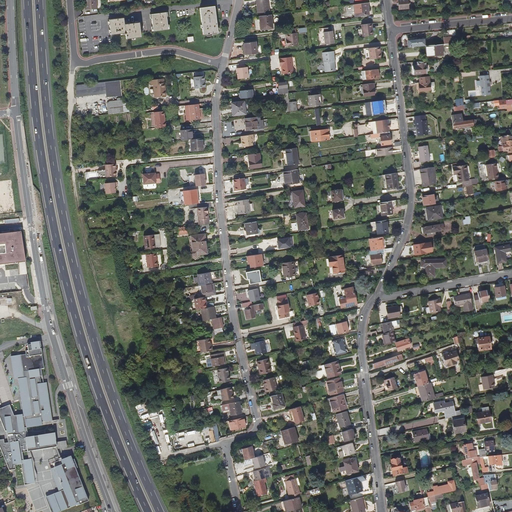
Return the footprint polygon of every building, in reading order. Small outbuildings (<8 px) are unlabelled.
[(84,10),(97,9),(95,0),(84,0),(85,1),(85,6),(84,6),(84,10)] [(268,12),(266,0),(255,0),(256,14),(268,12)] [(408,8),(406,0),(396,0),(391,0),(392,4),(394,3),(394,4),(397,4),(398,10),(408,8)] [(369,10),(368,3),(353,5),(354,17),(368,15),(367,10),(369,10)] [(209,35),(217,34),(215,7),(199,9),(202,36),(207,35),(207,36),(209,36),(209,35)] [(153,32),(168,30),(166,13),(151,15),(153,32)] [(272,28),(270,15),(259,16),(260,30),(272,28)] [(126,39),(140,37),(139,22),(124,24),(124,18),(109,20),(110,35),(124,34),(126,34),(126,39)] [(372,35),(371,24),(360,25),(361,37),(372,35)] [(333,43),(332,31),(331,31),(330,28),(323,29),(324,32),(323,32),(324,44),(333,43)] [(297,45),(295,33),(285,34),(286,40),(284,40),(285,47),(297,45)] [(425,46),(425,39),(407,40),(408,48),(425,46)] [(256,53),(255,41),(243,43),(244,47),(245,55),(256,53)] [(442,55),(441,45),(425,46),(426,57),(442,55)] [(380,58),(378,47),(363,49),(365,60),(380,58)] [(335,61),(334,51),(322,53),(324,62),(325,72),(336,70),(335,61)] [(292,73),(290,57),(278,59),(279,66),(281,66),(282,74),(292,73)] [(426,74),(425,62),(416,63),(416,66),(412,66),(412,75),(426,74)] [(248,78),(247,67),(245,67),(245,64),(237,65),(238,68),(236,68),(238,79),(248,78)] [(378,79),(377,70),(360,72),(361,81),(378,79)] [(490,95),(489,86),(491,86),(490,82),(489,82),(488,76),(479,77),(481,96),(490,95)] [(428,77),(419,78),(420,86),(419,86),(419,91),(430,90),(429,87),(434,87),(434,83),(429,83),(428,77)] [(193,81),(194,93),(204,92),(203,80),(193,81)] [(154,100),(165,99),(164,86),(163,86),(163,83),(150,84),(150,88),(153,88),(154,100)] [(287,93),(285,83),(277,84),(277,89),(279,89),(280,94),(287,93)] [(373,96),(372,84),(361,86),(362,97),(373,96)] [(239,93),(239,99),(253,97),(252,90),(239,91),(240,93),(239,93)] [(320,105),(319,94),(307,96),(309,106),(320,105)] [(511,99),(503,101),(494,102),(494,104),(494,106),(500,105),(500,108),(507,108),(507,105),(511,105),(511,107),(511,99)] [(246,114),(244,101),(232,103),(233,115),(246,114)] [(383,113),(383,109),(382,101),(370,102),(372,115),(383,113)] [(199,125),(198,110),(189,110),(190,118),(190,125),(199,125)] [(154,131),(164,131),(163,115),(153,116),(154,131)] [(462,122),(461,115),(451,116),(453,129),(476,125),(475,120),(462,122)] [(427,136),(424,116),(413,117),(414,123),(412,123),(413,131),(416,130),(417,137),(427,136)] [(258,129),(256,117),(245,118),(247,131),(258,129)] [(387,125),(386,120),(370,122),(372,135),(374,135),(388,133),(387,128),(387,125)] [(192,140),(191,129),(180,130),(181,141),(190,140),(192,140)] [(328,140),(327,130),(310,132),(311,142),(328,140)] [(390,145),(389,133),(388,133),(374,135),(375,139),(379,138),(380,146),(390,145)] [(253,141),(253,135),(240,136),(241,142),(242,142),(242,147),(252,145),(251,141),(253,141)] [(511,152),(511,145),(511,142),(511,141),(511,135),(500,137),(503,151),(507,151),(508,153),(511,152)] [(203,150),(202,139),(192,140),(190,140),(191,151),(203,150)] [(428,161),(426,146),(417,148),(419,163),(428,161)] [(298,165),(296,149),(285,151),(287,166),(298,165)] [(390,156),(389,149),(376,150),(377,158),(390,156)] [(261,167),(259,154),(248,155),(249,169),(261,167)] [(116,168),(115,164),(105,165),(106,178),(117,176),(116,171),(116,168)] [(498,178),(495,164),(485,165),(485,164),(483,165),(484,174),(487,174),(488,180),(498,178)] [(464,166),(450,168),(452,183),(461,181),(461,187),(471,186),(470,180),(467,180),(464,166)] [(435,185),(432,168),(419,170),(421,187),(435,185)] [(298,184),(296,170),(282,172),(284,186),(298,184)] [(155,183),(155,173),(142,174),(143,184),(155,183)] [(205,185),(204,174),(194,175),(194,186),(205,185)] [(397,188),(395,174),(385,176),(387,190),(397,188)] [(244,178),(233,180),(234,187),(233,187),(233,192),(245,190),(244,178)] [(505,189),(504,181),(494,182),(495,191),(505,189)] [(116,193),(115,187),(118,186),(117,182),(105,184),(106,194),(116,193)] [(196,190),(182,191),(184,205),(197,204),(196,190)] [(341,201),(340,190),(330,192),(331,202),(341,201)] [(304,207),(302,191),(292,192),(294,208),(304,207)] [(433,204),(432,194),(421,196),(422,206),(433,204)] [(251,213),(249,200),(235,202),(235,207),(240,206),(240,209),(239,210),(239,214),(251,213)] [(391,208),(390,202),(379,204),(381,216),(391,215),(391,208)] [(441,218),(439,206),(425,208),(427,220),(441,218)] [(209,223),(207,207),(197,208),(199,225),(209,223)] [(343,218),(342,209),(332,211),(333,219),(343,218)] [(305,214),(295,215),(297,223),(294,223),(295,231),(308,229),(305,214)] [(387,232),(385,220),(375,222),(377,234),(387,232)] [(256,222),(246,223),(247,230),(248,236),(255,235),(258,234),(261,233),(260,230),(257,231),(256,222)] [(429,232),(443,230),(442,223),(421,227),(422,233),(426,233),(427,234),(430,234),(429,232)] [(187,234),(186,227),(177,228),(178,235),(183,235),(187,234)] [(0,266),(8,262),(26,261),(22,231),(0,232),(0,266)] [(154,247),(152,234),(142,235),(144,248),(154,247)] [(205,254),(204,235),(190,236),(192,252),(191,254),(194,257),(195,255),(205,254)] [(289,247),(288,238),(277,240),(278,249),(289,247)] [(379,250),(377,238),(364,240),(366,252),(379,250)] [(425,253),(424,243),(413,245),(414,254),(425,253)] [(488,260),(486,249),(485,249),(484,245),(474,247),(475,251),(474,251),(476,262),(488,260)] [(505,262),(503,252),(510,251),(509,245),(494,247),(497,263),(505,262)] [(380,263),(379,255),(383,255),(383,253),(390,252),(391,248),(379,250),(366,252),(365,252),(366,256),(369,256),(370,265),(380,263)] [(157,266),(155,253),(144,254),(144,255),(141,255),(142,268),(157,266)] [(263,266),(261,254),(246,256),(247,262),(249,262),(250,268),(263,266)] [(343,272),(341,255),(326,257),(327,263),(331,263),(331,267),(328,267),(329,274),(343,272)] [(445,267),(445,259),(420,260),(420,267),(425,266),(426,276),(434,276),(434,267),(445,267)] [(294,276),(293,262),(282,263),(283,278),(294,276)] [(261,283),(259,270),(245,272),(246,279),(248,279),(249,284),(261,283)] [(211,284),(209,272),(197,274),(199,286),(200,286),(210,284),(211,284)] [(212,293),(210,284),(200,286),(201,294),(212,293)] [(214,295),(212,284),(211,284),(210,284),(212,293),(201,294),(201,297),(203,297),(214,295)] [(505,296),(504,286),(494,287),(496,297),(505,296)] [(356,304),(352,287),(341,290),(343,299),(338,300),(340,308),(356,304)] [(260,300),(258,289),(247,291),(250,302),(260,300)] [(489,300),(488,290),(477,292),(479,302),(489,300)] [(472,309),(469,293),(465,294),(460,295),(453,296),(455,304),(461,303),(461,304),(463,304),(464,311),(472,309)] [(204,307),(203,297),(201,297),(196,298),(193,298),(194,309),(200,308),(204,307)] [(279,318),(280,319),(289,317),(288,312),(289,312),(286,298),(277,300),(278,306),(276,306),(277,311),(278,311),(279,314),(278,316),(279,318)] [(440,311),(439,306),(439,304),(440,304),(439,299),(428,301),(430,314),(440,311)] [(264,310),(263,304),(251,306),(250,302),(240,304),(241,308),(247,307),(248,309),(244,310),(246,320),(255,318),(254,311),(264,310)] [(215,318),(213,306),(204,307),(200,308),(202,321),(211,319),(215,318)] [(399,316),(398,306),(386,308),(388,318),(399,316)] [(222,328),(221,317),(215,318),(211,319),(213,329),(222,328)] [(296,335),(297,341),(305,339),(302,324),(302,321),(301,322),(293,323),(294,327),(295,331),(293,331),(294,336),(296,335)] [(348,332),(346,325),(348,325),(347,321),(335,324),(337,334),(348,332)] [(400,329),(399,324),(397,325),(396,321),(382,323),(384,333),(392,331),(400,329)] [(223,339),(221,329),(214,330),(215,339),(216,340),(223,339)] [(394,342),(392,331),(384,333),(382,334),(384,345),(394,342)] [(349,353),(345,337),(333,340),(337,355),(349,353)] [(490,348),(488,338),(475,340),(476,345),(477,345),(478,350),(490,348)] [(209,347),(208,339),(197,340),(199,353),(211,351),(210,346),(209,347)] [(410,347),(408,339),(401,341),(402,343),(395,346),(396,351),(410,347)] [(249,343),(251,350),(255,349),(256,354),(268,352),(266,344),(263,345),(262,340),(249,343)] [(18,379),(23,417),(22,417),(22,415),(14,416),(9,405),(0,408),(0,418),(5,431),(6,431),(8,443),(4,443),(3,439),(0,439),(0,447),(9,470),(16,470),(15,465),(21,464),(24,485),(35,484),(31,459),(23,460),(22,452),(52,448),(56,447),(55,442),(54,433),(28,437),(27,428),(42,425),(41,422),(52,421),(46,383),(43,383),(38,384),(37,377),(43,376),(42,369),(44,369),(40,341),(24,344),(25,351),(22,351),(23,355),(24,366),(22,366),(24,378),(18,379)] [(456,362),(459,361),(456,351),(442,356),(445,365),(447,365),(447,367),(457,364),(456,362)] [(225,364),(224,357),(225,357),(224,352),(211,355),(213,366),(225,364)] [(24,366),(23,355),(10,357),(14,379),(18,379),(24,378),(22,366),(24,366)] [(392,363),(402,359),(401,355),(372,364),(373,368),(385,365),(392,363)] [(270,371),(267,358),(256,361),(257,366),(259,366),(259,369),(258,369),(259,374),(270,371)] [(337,360),(324,364),(327,376),(328,377),(341,373),(337,360)] [(229,381),(227,368),(217,370),(219,383),(229,381)] [(429,383),(425,371),(414,374),(418,386),(429,383)] [(494,388),(492,375),(481,378),(483,390),(494,388)] [(275,390),(272,377),(261,380),(263,388),(262,388),(263,393),(275,390)] [(343,391),(339,377),(326,380),(330,394),(343,391)] [(397,389),(393,378),(384,380),(388,392),(397,389)] [(434,395),(430,383),(429,383),(418,386),(418,387),(422,401),(434,398),(434,395)] [(236,398),(234,386),(223,388),(225,400),(236,398)] [(282,407),(279,393),(268,396),(271,409),(282,407)] [(330,413),(346,409),(342,395),(326,399),(330,413)] [(241,414),(238,402),(220,406),(222,413),(229,412),(230,416),(241,414)] [(455,412),(452,402),(445,404),(444,402),(434,404),(436,413),(444,411),(446,419),(451,418),(461,416),(460,411),(455,412)] [(301,422),(297,407),(288,409),(292,424),(301,422)] [(482,414),(476,415),(477,425),(490,423),(488,409),(482,410),(482,414)] [(348,426),(345,412),(332,416),(336,429),(348,426)] [(451,418),(454,433),(466,431),(463,415),(461,416),(451,418)] [(245,426),(243,417),(228,421),(230,430),(245,426)] [(208,431),(211,442),(214,441),(212,430),(213,430),(212,425),(198,428),(199,430),(201,429),(201,430),(209,428),(210,431),(208,431)] [(295,442),(291,428),(277,432),(281,446),(295,442)] [(354,438),(351,429),(336,433),(337,437),(342,436),(343,441),(354,438)] [(428,430),(413,433),(414,437),(411,438),(412,444),(431,440),(430,434),(429,434),(428,430)] [(66,441),(55,442),(56,447),(52,448),(52,450),(66,448),(66,441)] [(494,452),(492,441),(484,443),(486,453),(494,452)] [(354,454),(351,443),(341,446),(342,450),(337,452),(339,458),(354,454)] [(254,457),(250,445),(241,448),(244,460),(251,458),(254,457)] [(477,450),(477,447),(471,448),(471,445),(463,446),(466,460),(479,457),(477,450)] [(486,458),(484,450),(477,450),(479,457),(479,459),(482,458),(486,458)] [(428,463),(425,451),(420,453),(423,465),(428,463)] [(50,511),(61,511),(88,501),(76,469),(77,468),(74,460),(72,460),(71,456),(65,458),(64,456),(58,459),(60,465),(66,481),(60,483),(63,491),(46,498),(50,511)] [(213,464),(211,456),(200,458),(200,457),(195,458),(196,463),(197,462),(198,468),(213,464)] [(479,459),(479,457),(466,460),(461,461),(462,466),(470,464),(471,467),(473,475),(474,480),(477,479),(478,486),(482,485),(484,485),(482,478),(479,478),(476,464),(480,463),(479,459)] [(408,473),(406,467),(401,468),(399,458),(390,460),(391,466),(390,466),(391,467),(390,467),(392,477),(408,473)] [(484,469),(482,458),(479,459),(480,463),(482,473),(488,472),(487,469),(484,469)] [(178,472),(176,468),(175,468),(171,459),(164,461),(169,475),(175,474),(178,473),(177,473),(178,472)] [(254,468),(264,465),(263,459),(252,462),(254,468)] [(357,471),(354,460),(348,461),(343,462),(346,474),(357,471)] [(197,468),(196,463),(194,463),(193,461),(190,462),(191,464),(187,465),(188,470),(192,469),(197,468)] [(187,470),(187,466),(186,462),(176,464),(178,471),(187,470)] [(50,511),(46,498),(63,491),(60,483),(66,481),(60,465),(50,469),(59,492),(45,497),(50,511)] [(269,477),(266,468),(251,472),(253,481),(262,479),(269,477)] [(299,496),(294,475),(291,476),(292,479),(285,481),(284,482),(289,499),(299,496)] [(497,489),(495,475),(482,477),(482,478),(484,485),(487,484),(488,488),(489,491),(493,491),(493,489),(497,489)] [(361,492),(358,482),(365,480),(364,476),(344,481),(348,495),(361,492)] [(267,494),(262,479),(253,481),(252,481),(257,497),(267,494)] [(404,489),(402,481),(394,483),(395,488),(396,488),(397,494),(403,493),(402,490),(404,489)] [(455,491),(452,481),(446,482),(447,486),(436,488),(436,487),(432,488),(433,493),(430,494),(430,497),(434,496),(442,494),(455,491)] [(489,506),(486,494),(475,497),(477,508),(489,506)] [(302,508),(299,496),(289,499),(283,501),(287,511),(290,511),(300,508),(302,508)] [(360,511),(365,511),(361,497),(350,500),(352,511),(360,511)] [(412,503),(408,504),(410,511),(436,506),(434,500),(434,497),(412,502),(412,503)] [(464,511),(462,502),(448,505),(449,511),(464,511)]
